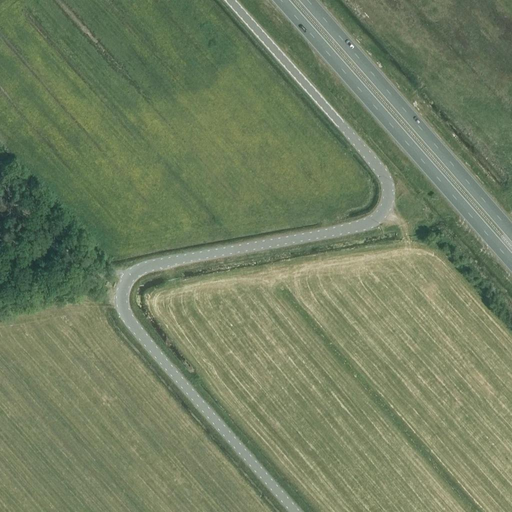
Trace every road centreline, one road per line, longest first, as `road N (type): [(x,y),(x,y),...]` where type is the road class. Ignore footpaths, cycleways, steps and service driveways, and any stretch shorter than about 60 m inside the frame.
road 1 (unclassified): [(134,270),(349,228),(378,218),(389,200),(383,174),(228,0)]
road 2 (trunk): [(279,0),(511,264)]
road 3 (trunk): [(511,233),(307,0)]
road 4 (unclassified): [(134,270),(120,296),(127,320),(296,511)]
